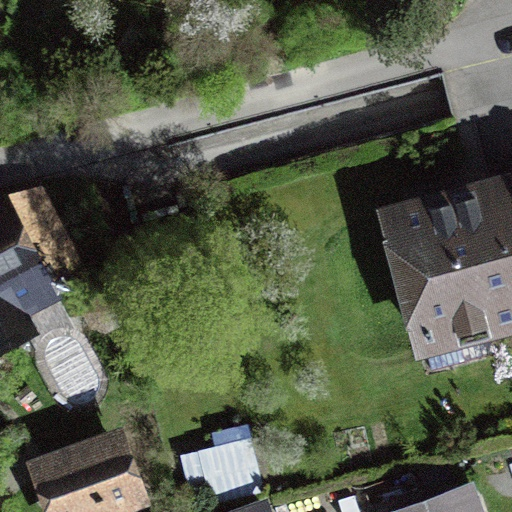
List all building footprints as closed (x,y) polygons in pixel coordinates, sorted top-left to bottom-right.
[(511,184),(390,217),(422,343),(424,342),(431,369),(495,352),(488,325),(511,319),(511,184)] [(2,192),(0,193),(0,351),(35,333),(21,308),(55,290),(2,192)] [(199,498),(263,480),(250,432),(185,450),(199,498)] [(143,511),(149,510),(121,433),(24,469),(39,511),(143,511)] [(477,511),(466,480),(380,511),(477,511)]
